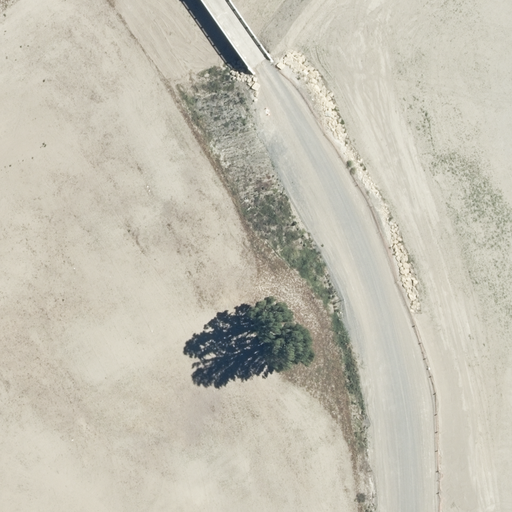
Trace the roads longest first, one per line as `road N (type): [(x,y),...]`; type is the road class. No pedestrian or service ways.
road 1 (unclassified): [(434,511),(425,398),(381,268),(333,177)]
road 2 (unclassified): [(215,0),(333,177)]
